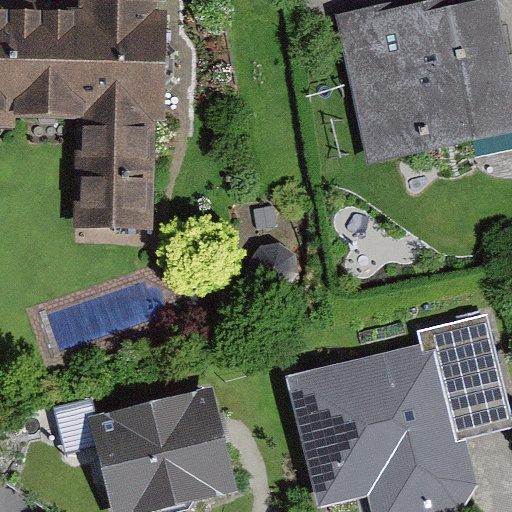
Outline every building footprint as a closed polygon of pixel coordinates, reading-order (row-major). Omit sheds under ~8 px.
[(74,226),(155,228),(157,117),(166,117),(168,6),(160,6),(159,0),(80,0),(80,5),(0,3),(0,125),(15,126),(16,115),(76,116),(74,226)] [(391,0),(387,0),(333,13),(368,162),(511,128),(511,51),(500,0),(414,0),(393,5),(391,0)] [(266,290),(284,289),(295,275),(295,257),(282,245),(261,244),(249,259),(251,279),(266,290)] [(418,341),(288,372),(319,504),(367,492),(371,511),(455,511),(461,511),(478,481),(468,439),(511,428),(511,408),(489,310),(414,327),(418,341)] [(211,383),(87,414),(111,511),(135,511),(237,487),(211,383)]
